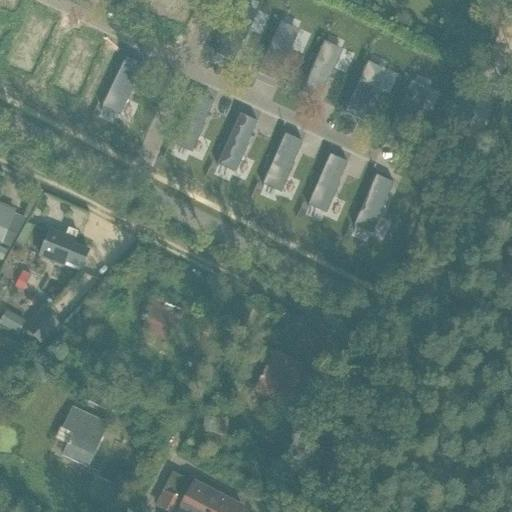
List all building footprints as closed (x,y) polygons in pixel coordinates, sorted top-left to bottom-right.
[(0,0),(0,3),(13,9),(16,0),(0,0)] [(186,0),(142,0),(186,20),(193,3),(186,0)] [(237,5),(215,55),(231,62),(254,13),(237,5)] [(34,14),(10,63),(25,70),(49,22),(34,14)] [(279,24),(257,74),(273,81),(296,31),(279,24)] [(81,38),(57,86),(73,93),(96,45),(81,38)] [(322,43),(301,93),(317,100),(338,50),(322,43)] [(127,60),(104,107),(121,116),(145,68),(127,60)] [(366,64),(344,113),(360,121),(382,71),(366,64)] [(411,83),(389,133),(405,140),(427,90),(411,83)] [(194,97),(172,146),(189,153),(210,104),(194,97)] [(239,116),(216,166),(232,173),(255,123),(239,116)] [(283,137),(262,186),(279,194),(300,144),(283,137)] [(328,157),(307,208),(324,215),(345,164),(328,157)] [(376,178),(353,228),(370,236),(392,185),(376,178)] [(0,244),(13,214),(14,212),(0,205),(0,244)] [(42,251),(39,258),(63,267),(65,263),(80,269),(87,252),(72,246),(77,234),(67,230),(64,239),(49,233),(42,251)] [(138,302),(132,328),(168,337),(175,311),(138,302)] [(5,312),(0,320),(0,325),(16,335),(23,323),(5,312)] [(43,313),(24,332),(39,345),(57,326),(43,313)] [(0,369),(9,370),(12,349),(0,346),(0,369)] [(287,362),(255,347),(235,388),(266,403),(287,362)] [(34,364),(25,375),(36,384),(45,372),(34,364)] [(89,389),(83,401),(105,411),(110,400),(89,389)] [(63,458),(86,469),(101,437),(93,433),(98,422),(72,410),(62,431),(73,436),(63,458)] [(126,488),(139,458),(115,448),(102,478),(126,488)] [(172,473),(162,493),(184,504),(179,511),(240,511),(242,510),(172,473)]
